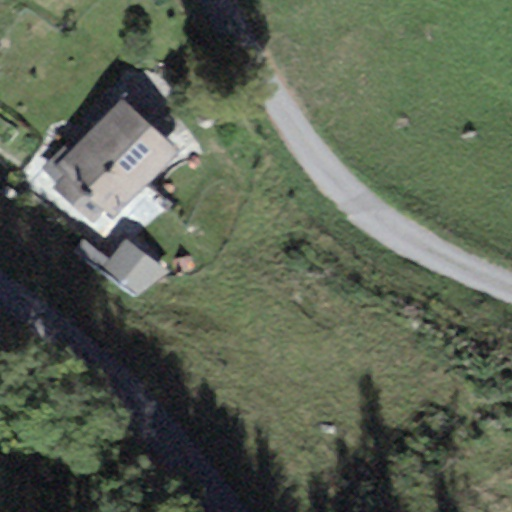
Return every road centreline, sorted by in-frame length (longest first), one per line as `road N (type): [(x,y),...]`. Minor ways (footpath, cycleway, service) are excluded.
road 1 (unclassified): [(511,292),(429,259),(335,193),(197,0)]
road 2 (unclassified): [(0,291),(146,403),(227,511)]
